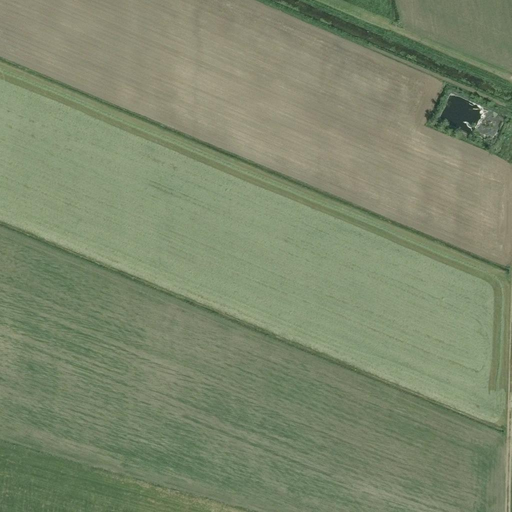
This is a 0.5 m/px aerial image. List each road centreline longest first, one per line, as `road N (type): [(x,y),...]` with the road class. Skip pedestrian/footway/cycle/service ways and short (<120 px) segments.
road 1 (track): [(506,511),(511,324)]
road 2 (track): [(511,80),(390,27)]
